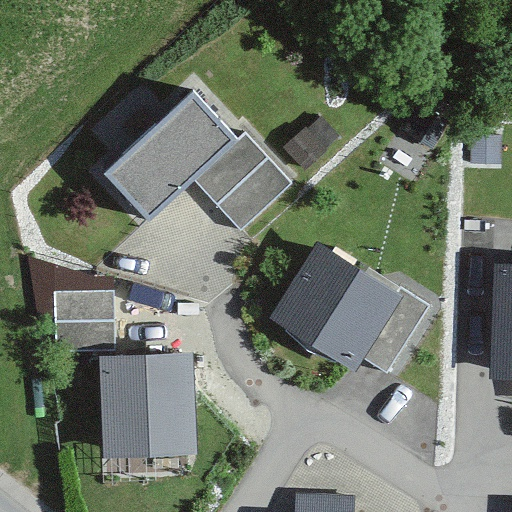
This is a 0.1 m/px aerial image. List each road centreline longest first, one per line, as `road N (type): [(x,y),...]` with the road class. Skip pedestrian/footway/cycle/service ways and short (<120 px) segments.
road 1 (residential): [(301,424),(453,501),(511,501)]
road 2 (residential): [(196,292),(239,369),(301,424)]
